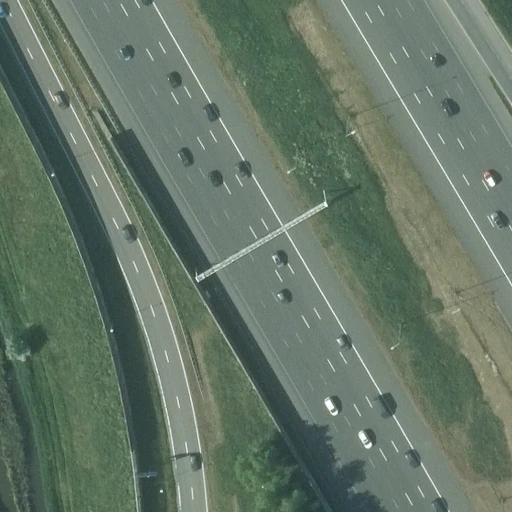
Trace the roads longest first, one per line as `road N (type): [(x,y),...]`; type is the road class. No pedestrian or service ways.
road 1 (motorway): [(113,0),(405,511)]
road 2 (motorway): [(4,0),(148,301),(175,395),(192,511)]
road 3 (motorway): [(511,206),(390,0)]
